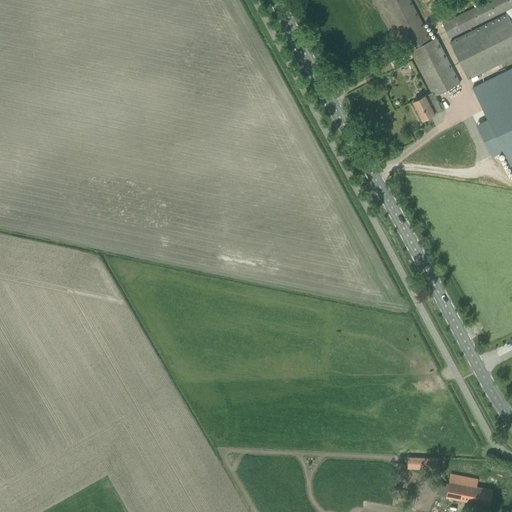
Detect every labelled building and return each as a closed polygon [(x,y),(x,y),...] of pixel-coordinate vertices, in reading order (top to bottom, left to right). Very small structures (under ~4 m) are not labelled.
[(414,103),(423,120),(434,114),(441,110),(435,97),(460,84),(436,38),(431,40),(409,0),(383,0),(406,43),(401,46),(406,54),(408,52),(410,55),(412,54),(432,92),(413,102),(414,103)] [(511,0),(490,0),(442,24),(450,39),(506,11),(507,13),(449,42),(468,80),(511,58),(511,0)] [(511,68),(473,88),(493,130),(482,135),(492,156),(503,151),(511,168),(511,68)] [(437,458),(422,458),(422,469),(437,469),(437,458)] [(451,474),(446,497),(489,506),(493,490),(477,487),(478,479),(451,474)]
